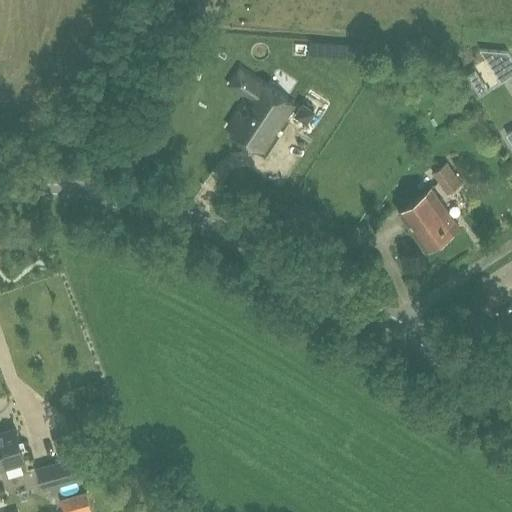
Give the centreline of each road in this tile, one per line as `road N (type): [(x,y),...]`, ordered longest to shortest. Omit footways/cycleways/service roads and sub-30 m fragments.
road 1 (tertiary): [(0,189),(79,189),(153,203),(401,318)]
road 2 (tertiary): [(511,399),(401,318)]
road 3 (residential): [(401,318),(511,244)]
